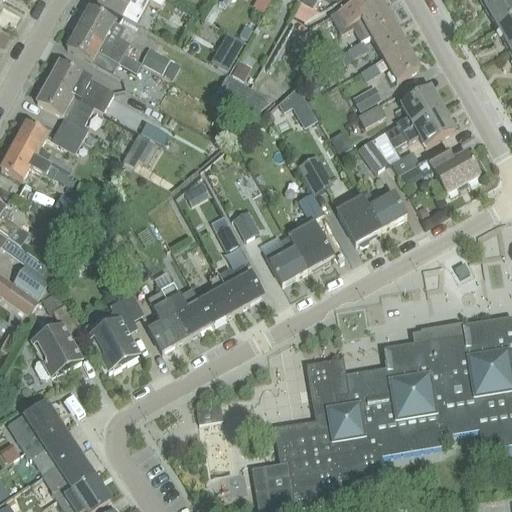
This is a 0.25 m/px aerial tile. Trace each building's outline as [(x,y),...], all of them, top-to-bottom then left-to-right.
[(123,23),(123,22),(129,11),(121,7),(108,0),(102,0),(98,9),(123,23)] [(159,0),(108,0),(121,7),(129,11),(135,0),(140,0),(149,5),(162,12),(166,4),(159,0)] [(303,0),(300,7),(312,14),(319,1),(318,0),(317,0),(303,0)] [(478,0),(485,12),(505,0),(478,0)] [(497,33),(511,24),(511,0),(505,0),(485,12),(497,33)] [(371,41),(394,28),(381,5),(358,18),(352,8),(330,20),(342,41),(356,33),(363,46),(371,41)] [(78,34),(104,48),(124,59),(130,50),(109,39),(115,28),(89,14),(78,34)] [(511,24),(497,33),(509,55),(511,52),(511,24)] [(384,64),(407,51),(394,28),(371,41),(384,64)] [(124,59),(104,48),(78,34),(67,54),(93,68),(99,57),(120,68),(124,59)] [(228,37),(221,49),(238,59),(245,47),(228,37)] [(348,53),(353,62),(367,54),(362,45),(348,53)] [(407,51),(384,64),(397,87),(420,74),(407,51)] [(124,59),(120,68),(136,77),(141,68),(124,59)] [(234,61),(226,74),(241,84),(249,70),(234,61)] [(361,76),(366,85),(380,77),(375,68),(361,76)] [(59,69),(48,89),(93,114),(103,120),(114,99),(59,69)] [(137,101),(155,111),(155,112),(163,99),(162,98),(166,91),(148,81),(143,90),(144,90),(137,101)] [(67,123),(83,132),(93,114),(48,89),(37,109),(63,123),(66,125),(67,123)] [(352,102),(360,115),(381,103),(374,90),(352,102)] [(389,145),(442,113),(430,93),(402,109),(409,122),(384,137),(389,145)] [(155,111),(137,101),(133,99),(124,116),(145,128),(155,111)] [(273,129),(287,126),(284,105),(270,107),(273,129)] [(358,121),(364,132),(385,120),(379,109),(358,121)] [(442,113),(389,145),(394,153),(419,138),(427,152),(455,136),(442,113)] [(60,136),(82,147),(88,135),(83,132),(67,123),(66,125),(60,136)] [(168,140),(146,128),(140,138),(162,150),(168,140)] [(36,164),(58,177),(63,168),(40,156),(48,142),(26,130),(14,152),(36,164)] [(75,159),(82,147),(60,136),(54,148),(75,159)] [(374,177),(388,167),(371,145),(357,155),(374,177)] [(36,164),(14,152),(1,175),(23,187),(31,173),(53,186),(58,177),(36,164)] [(447,153),(416,171),(424,184),(434,178),(446,200),(485,178),(478,165),(473,168),(467,157),(453,165),(447,153)] [(391,168),(398,180),(419,168),(412,156),(391,168)] [(299,171),(314,198),(333,188),(317,160),(299,171)] [(186,205),(207,192),(200,180),(179,193),(186,205)] [(40,209),(45,196),(23,187),(18,201),(40,209)] [(369,197),(362,201),(381,236),(407,222),(395,200),(376,210),(369,197)] [(298,206),(309,227),(324,219),(312,198),(298,206)] [(369,246),(368,243),(381,236),(362,201),(360,198),(351,203),(353,208),(338,217),(356,250),(359,248),(360,251),(364,252),(369,249),(369,246)] [(90,213),(62,200),(55,216),(82,229),(90,213)] [(0,237),(9,244),(20,252),(29,239),(7,223),(12,215),(0,206),(0,237)] [(232,224),(243,245),(260,237),(248,215),(232,224)] [(289,244),(308,277),(315,273),(319,273),(330,267),(330,264),(334,263),(313,226),(287,240),(288,242),(289,244)] [(240,249),(229,229),(215,237),(226,256),(240,249)] [(0,250),(3,252),(9,244),(0,237),(0,250)] [(308,277),(289,244),(288,242),(280,246),(282,250),(265,260),(282,291),(308,277)] [(186,267),(201,259),(194,246),(178,254),(186,267)] [(13,287),(38,304),(51,285),(26,268),(13,287)] [(218,281),(237,317),(263,302),(251,280),(244,270),(232,277),(230,273),(225,275),(226,277),(218,281)] [(39,308),(0,281),(0,300),(30,322),(39,308)] [(212,330),(237,317),(218,281),(210,286),(217,299),(200,308),(212,330)] [(212,330),(200,308),(187,315),(174,291),(162,297),(188,344),(212,330)] [(162,358),(188,344),(162,297),(149,304),(163,329),(150,336),(162,358)] [(131,301),(111,312),(119,327),(103,336),(97,326),(84,334),(109,379),(139,362),(122,333),(143,322),(131,301)] [(46,385),(50,382),(52,384),(81,368),(65,338),(75,333),(64,313),(53,319),(62,334),(32,350),(41,365),(36,367),(35,373),(40,383),(46,385)] [(316,428),(274,435),(280,469),(251,474),(257,511),(294,511),(293,502),(303,500),(304,511),(313,511),(342,507),(340,496),(338,484),(348,482),(350,494),(386,488),(382,462),(442,452),(440,439),(478,433),(482,454),(511,449),(511,334),(496,337),(494,325),(493,325),(493,327),(464,332),(463,328),(422,335),(424,348),(416,350),(415,348),(414,348),(415,350),(385,355),(385,353),(384,353),(387,375),(359,380),(358,378),(357,378),(358,380),(345,382),(342,365),(344,365),(344,364),(306,370),(316,428)] [(25,458),(61,434),(45,409),(24,423),(31,434),(16,445),(25,458)] [(221,413),(198,417),(197,417),(199,430),(223,426),(221,413)] [(43,481),(78,458),(61,434),(25,458),(30,466),(31,465),(43,481)] [(57,506),(94,482),(78,458),(43,481),(54,498),(52,499),(57,506)] [(94,482),(57,506),(60,511),(64,511),(78,503),(83,511),(102,511),(110,507),(94,482)]
